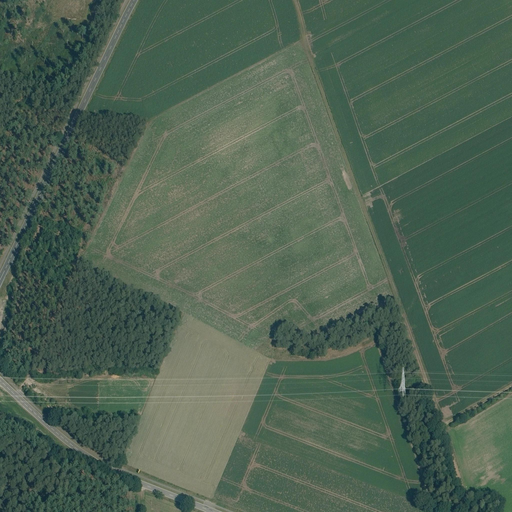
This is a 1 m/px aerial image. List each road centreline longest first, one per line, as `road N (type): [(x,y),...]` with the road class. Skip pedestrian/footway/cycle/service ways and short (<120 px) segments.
road 1 (track): [(291,0),(465,511)]
road 2 (tertiary): [(133,0),(0,276)]
road 3 (tertiary): [(0,380),(84,453),(213,511)]
